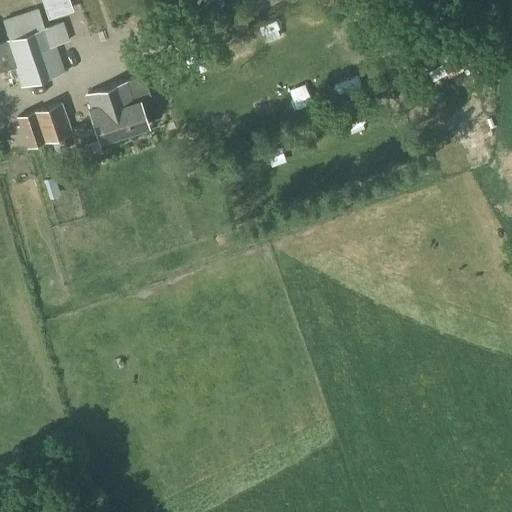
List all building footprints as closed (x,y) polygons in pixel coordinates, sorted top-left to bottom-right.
[(72,10),(68,0),(41,0),(47,18),(72,10)] [(8,40),(0,42),(0,72),(14,68),(20,87),(65,72),(56,45),(69,41),(62,21),(44,27),(38,9),(2,20),(8,40)] [(91,108),(89,109),(99,142),(148,126),(139,100),(136,101),(134,94),(148,89),(143,75),(129,79),(86,94),(91,108)] [(26,148),(43,142),(72,133),(61,101),(15,116),(26,148)] [(74,215),(90,211),(80,174),(65,178),(74,215)] [(58,198),(66,197),(64,177),(56,177),(58,198)]
